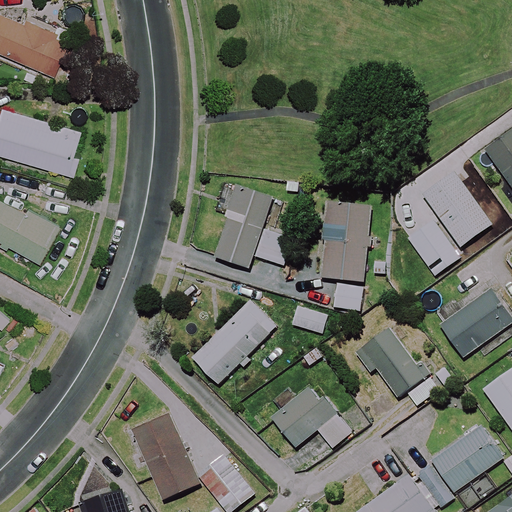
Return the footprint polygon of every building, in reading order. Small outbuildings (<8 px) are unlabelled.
[(57,25),(54,34),(26,22),(25,25),(0,14),(0,53),(55,77),(74,32),(57,25)] [(82,132),(2,109),(0,115),(0,155),(73,177),(79,159),(74,157),(82,132)] [(511,133),(487,152),(498,167),(511,186),(511,133)] [(493,226),(456,173),(425,195),(462,248),(493,226)] [(215,258),(253,270),(275,196),(238,184),(229,213),(215,258)] [(24,214),(0,201),(0,241),(41,264),(60,228),(26,211),(24,214)] [(365,282),(368,250),(373,250),(374,237),(369,236),(372,209),(327,204),(319,278),(365,282)] [(461,259),(434,222),(409,240),(436,277),(461,259)] [(364,289),(337,285),(334,308),(361,312),(364,289)] [(511,325),(511,320),(492,292),(459,315),(450,302),(433,313),(464,359),(511,325)] [(221,385),(239,366),(243,370),(254,359),(250,355),(278,327),(252,302),(195,360),(221,385)] [(329,317),(298,308),(293,325),(324,335),(329,317)] [(389,332),(364,351),(359,355),(373,374),(378,370),(400,397),(405,392),(418,408),(440,390),(427,374),(424,376),(389,332)] [(511,370),(485,391),(511,428),(511,370)] [(321,398),(311,386),(295,400),(287,390),(273,401),(282,411),(273,418),(298,449),(319,431),(335,449),(355,433),(324,396),(321,398)] [(201,484),(192,467),(169,416),(133,432),(165,501),(201,484)] [(435,467),(455,495),(507,458),(483,425),(431,462),(435,467)] [(234,511),(255,495),(222,454),(198,473),(228,511),(234,511)] [(455,495),(435,467),(415,482),(411,476),(360,511),(438,511),(457,498),(455,495)] [(129,511),(122,489),(79,503),(82,511),(129,511)] [(511,511),(511,497),(491,511),(511,511)]
